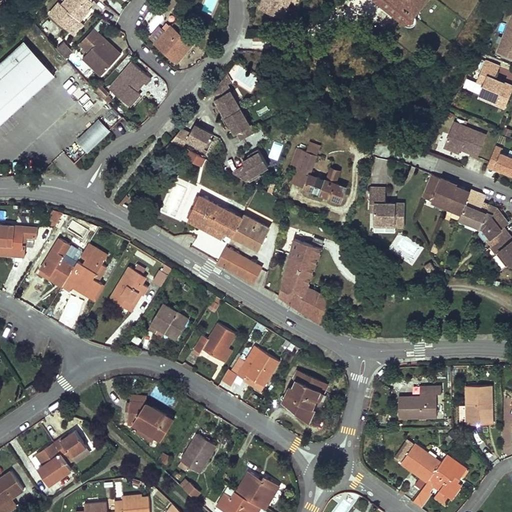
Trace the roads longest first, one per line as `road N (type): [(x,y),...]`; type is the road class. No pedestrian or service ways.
road 1 (tertiary): [(81,198),(333,341),(366,352)]
road 2 (residential): [(101,361),(169,374),(314,458)]
road 3 (residential): [(81,198),(119,144),(154,128),(185,87)]
road 4 (tertiary): [(366,352),(511,351)]
road 5 (residential): [(0,430),(101,361)]
